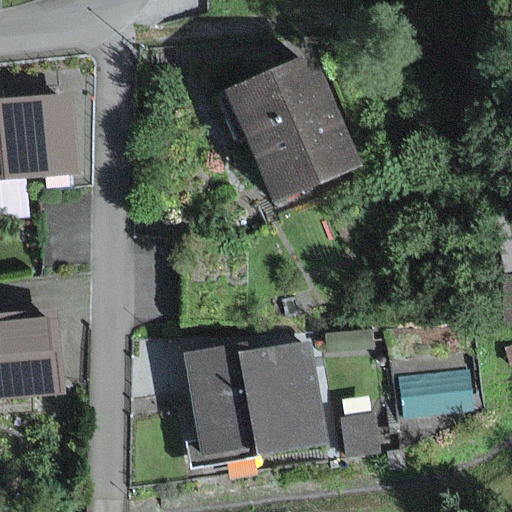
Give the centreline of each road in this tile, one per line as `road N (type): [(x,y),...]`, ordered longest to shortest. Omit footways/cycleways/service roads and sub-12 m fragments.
road 1 (residential): [(97,17),(110,53),(106,511)]
road 2 (track): [(97,17),(223,27),(357,0)]
